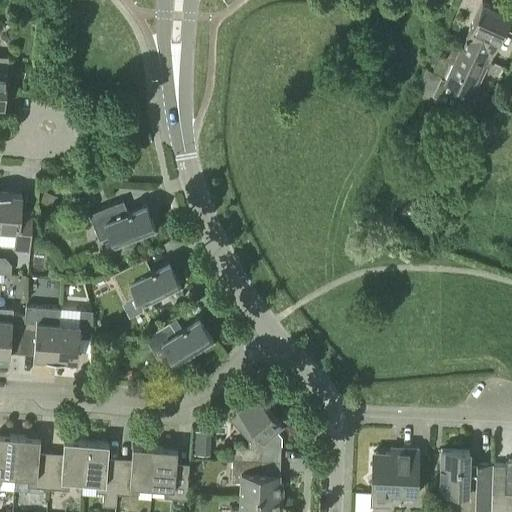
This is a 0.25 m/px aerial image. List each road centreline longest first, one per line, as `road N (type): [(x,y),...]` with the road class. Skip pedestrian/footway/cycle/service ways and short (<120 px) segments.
road 1 (residential): [(276,344),(216,244),(184,152),(180,0)]
road 2 (residential): [(276,344),(210,394),(181,402),(0,393)]
road 3 (residential): [(329,411),(511,422)]
